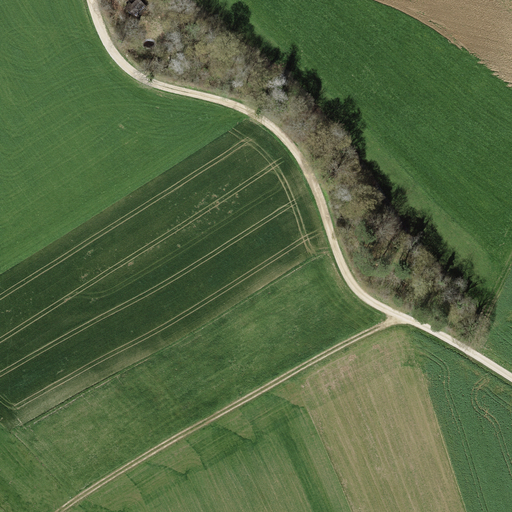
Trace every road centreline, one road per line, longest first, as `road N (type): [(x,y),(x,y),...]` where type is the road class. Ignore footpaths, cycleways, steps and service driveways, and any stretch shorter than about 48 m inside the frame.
road 1 (track): [(91,0),(115,56),(132,72),(229,105),(288,145),(361,295),(511,381)]
road 2 (track): [(56,511),(397,316)]
